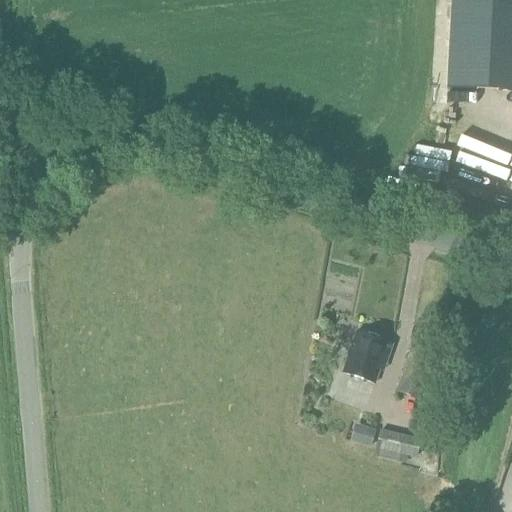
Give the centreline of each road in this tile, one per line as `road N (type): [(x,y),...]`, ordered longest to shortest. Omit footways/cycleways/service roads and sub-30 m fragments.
road 1 (tertiary): [(511,257),(153,147),(100,148),(56,172)]
road 2 (unclassified): [(37,511),(17,271),(31,203),(56,172)]
